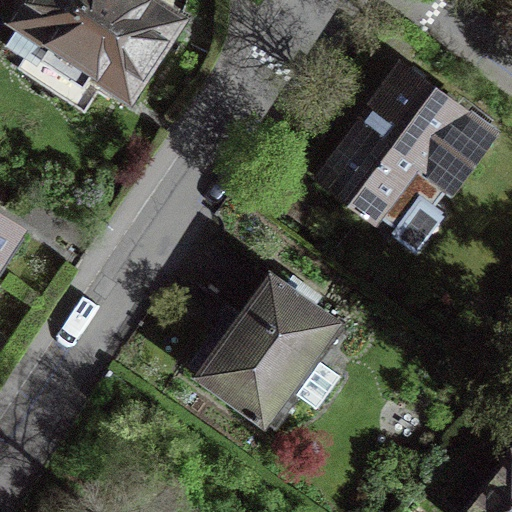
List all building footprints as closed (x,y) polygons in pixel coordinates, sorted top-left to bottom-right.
[(146,0),(29,0),(16,21),(21,23),(6,46),(24,57),(17,68),(83,110),(104,78),(129,94),(177,20),(146,0)] [(448,188),(490,132),(403,68),(322,176),(372,212),(373,210),(396,227),(419,196),(432,206),(446,187),(448,188)] [(319,209),(279,180),(267,196),(307,225),(319,209)] [(0,269),(22,237),(13,232),(15,229),(0,219),(0,269)] [(333,321),(269,274),(222,340),(210,331),(187,363),(275,427),(298,394),(314,406),(338,374),(309,353),(333,321)] [(511,511),(511,450),(464,511),(511,511)]
